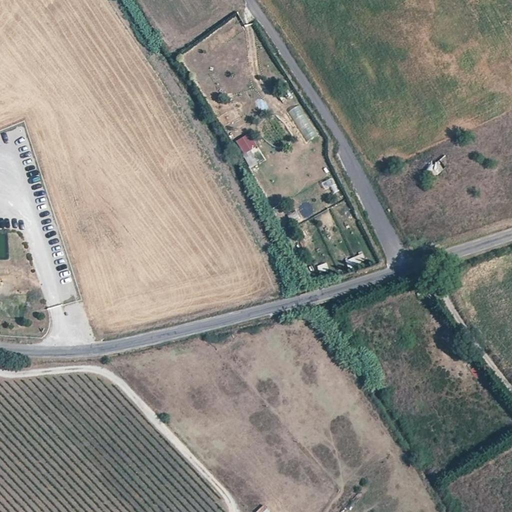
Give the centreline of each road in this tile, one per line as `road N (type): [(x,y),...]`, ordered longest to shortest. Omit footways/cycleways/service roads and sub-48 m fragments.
road 1 (tertiary): [(405,269),(119,347),(0,349)]
road 2 (unclassified): [(405,269),(350,152),(248,0)]
road 3 (track): [(511,388),(426,262)]
